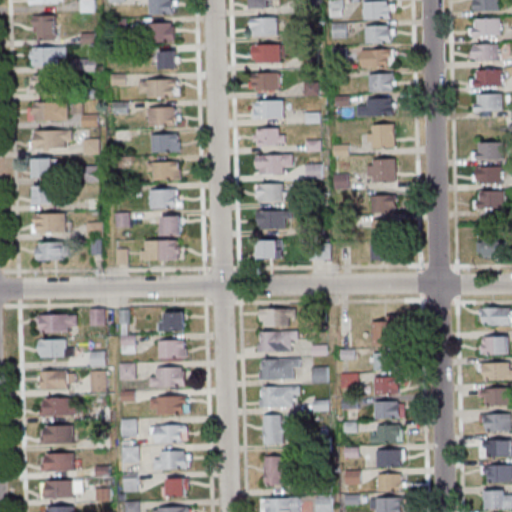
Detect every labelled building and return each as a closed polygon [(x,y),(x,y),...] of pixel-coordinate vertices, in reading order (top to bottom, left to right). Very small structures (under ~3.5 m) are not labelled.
[(152,0),(153,14),(177,14),(176,0),(152,0)] [(250,0),(250,8),(271,8),(271,0),(250,0)] [(395,0),(365,0),(365,17),(395,17),(395,0)] [(501,11),(500,0),(474,0),(474,11),(501,11)] [(57,39),(57,15),(35,15),(35,39),(57,39)] [(279,17),(252,17),(252,35),(279,35),(279,17)] [(502,35),(502,17),(474,17),(474,35),(502,35)] [(177,22),(151,22),(151,41),(177,41),(177,22)] [(367,24),(367,42),(396,41),(395,24),(367,24)] [(501,43),(472,43),(472,61),(501,61),(501,43)] [(253,45),(253,63),(282,63),(282,45),(253,45)] [(32,65),(60,65),(60,57),(68,57),(68,46),(32,46),(32,65)] [(395,66),(395,49),(364,49),(364,66),(395,66)] [(161,68),(180,68),(180,51),(161,51),(161,68)] [(98,69),(98,60),(73,60),(73,69),(98,69)] [(504,69),(475,69),(475,87),(504,87),(504,69)] [(370,90),(395,91),(396,73),(371,73),(370,90)] [(282,74),(252,74),(252,91),(282,91),(282,74)] [(32,92),(54,92),(54,75),(32,75),(32,92)] [(180,96),(180,79),(141,79),(141,97),(180,96)] [(499,95),(479,95),(479,110),(499,110),(499,95)] [(397,115),(397,97),(368,97),(368,107),(359,107),(359,115),(397,115)] [(255,119),(287,119),(287,101),(255,101),(255,119)] [(69,102),(32,102),(32,120),(69,120),(69,102)] [(178,107),(150,107),(150,125),(178,125),(178,107)] [(370,148),(397,148),(397,124),(370,124),(370,148)] [(257,129),(258,147),(286,146),(285,128),(257,129)] [(71,130),(33,130),(33,148),(71,148),(71,130)] [(153,152),(181,152),(181,134),(153,134),(153,152)] [(100,140),(86,140),(86,153),(100,153),(100,140)] [(477,159),(505,159),(505,142),(477,142),(477,159)] [(295,166),(295,156),(257,156),(257,175),(287,175),(287,166),(295,166)] [(34,158),(34,176),(55,176),(55,158),(34,158)] [(398,159),(370,159),(370,183),(398,183),(398,159)] [(183,180),(183,162),(150,162),(150,180),(183,180)] [(322,166),(310,166),(310,179),(322,179),(322,166)] [(504,166),(477,166),(477,183),(504,183),(504,166)] [(287,184),(258,184),(258,202),(287,202),(287,184)] [(55,185),(35,185),(35,203),(55,203),(55,185)] [(151,189),(151,207),(181,206),(181,189),(151,189)] [(507,190),(479,190),(479,208),(507,208),(507,190)] [(373,195),(373,212),(398,212),(398,195),(373,195)] [(259,229),(291,229),(291,211),(259,211),(259,229)] [(34,232),(71,232),(71,212),(34,212),(34,232)] [(183,215),(162,215),(162,235),(183,235),(183,215)] [(397,219),(374,219),(374,237),(397,237),(397,219)] [(509,237),(480,237),(480,257),(509,257),(509,237)] [(143,239),(143,259),(183,259),(183,239),(143,239)] [(285,258),(285,239),(259,239),(259,258),(285,258)] [(70,241),(38,241),(38,259),(70,259),(70,241)] [(397,241),(372,241),(372,259),(397,259),(397,241)] [(92,324),(107,324),(107,308),(92,308),(92,324)] [(261,327),(297,327),(297,308),(261,308),(261,327)] [(511,308),(482,308),(482,325),(511,325),(511,308)] [(186,311),(167,311),(167,319),(160,319),(160,331),(186,331),(186,311)] [(38,313),(38,331),(79,331),(79,313),(38,313)] [(376,345),(398,345),(398,320),(376,320),(376,345)] [(260,351),(293,351),(293,331),(260,331),(260,351)] [(137,334),(122,334),(122,353),(137,353),(137,334)] [(482,337),(482,355),(511,355),(511,337),(482,337)] [(74,338),(40,338),(40,357),(74,357),(74,338)] [(159,339),(159,359),(189,359),(189,339),(159,339)] [(92,350),(92,365),(108,365),(108,350),(92,350)] [(397,354),(375,354),(375,368),(397,368),(397,354)] [(296,380),(296,369),(301,369),(301,359),(261,359),(261,380),(296,380)] [(137,362),(121,362),(121,379),(137,378),(137,362)] [(511,381),(511,363),(483,364),(483,382),(511,381)] [(159,376),(151,376),(151,387),(187,387),(187,367),(159,367),(159,376)] [(76,388),(76,370),(41,370),(41,388),(76,388)] [(92,370),(92,391),(108,391),(108,370),(92,370)] [(375,377),(375,393),(402,393),(402,377),(375,377)] [(262,388),(262,409),(299,409),(299,388),(262,388)] [(511,407),(511,389),(482,389),(482,407),(511,407)] [(152,414),(189,414),(189,396),(152,396),(152,414)] [(79,415),(79,397),(43,397),(43,415),(79,415)] [(376,417),(406,417),(406,400),(376,400),(376,417)] [(511,430),(511,413),(483,414),(483,431),(511,430)] [(265,445),(284,445),(284,415),(265,415),(265,445)] [(123,435),(139,435),(139,418),(123,418),(123,435)] [(189,441),(189,424),(154,424),(154,441),(189,441)] [(373,442),(405,442),(405,424),(373,424),(373,442)] [(43,425),(43,443),(76,443),(76,425),(43,425)] [(511,439),(481,439),(481,456),(511,456),(511,439)] [(123,462),(140,462),(140,445),(123,445),(123,462)] [(378,449),(378,467),(406,467),(406,449),(378,449)] [(190,468),(190,451),(156,451),(156,468),(190,468)] [(76,453),(44,453),(44,471),(76,471),(76,453)] [(293,470),(284,470),(284,458),(266,458),(266,485),(293,485),(293,470)] [(511,481),(511,464),(485,464),(485,482),(511,481)] [(403,474),(379,474),(379,491),(403,491),(403,474)] [(164,477),(164,495),(190,496),(190,478),(164,477)] [(84,497),(84,481),(46,481),(46,497),(84,497)] [(485,509),(511,508),(511,489),(485,490),(485,509)] [(404,511),(405,498),(374,498),(374,511),(404,511)] [(300,511),(301,499),(263,499),(262,511),(300,511)]
